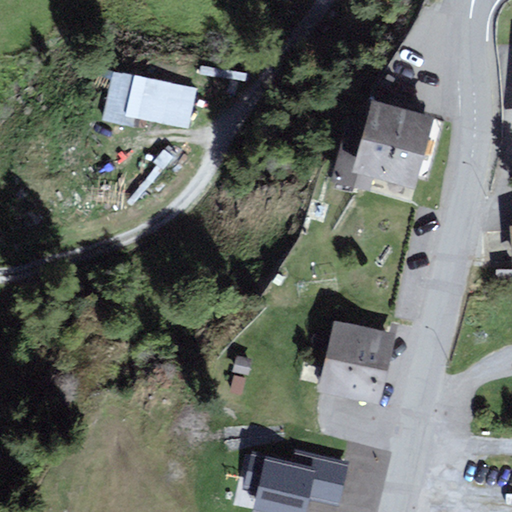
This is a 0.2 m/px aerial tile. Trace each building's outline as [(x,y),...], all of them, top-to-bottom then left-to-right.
[(194,90),(117,74),(108,116),(132,121),(135,108),(188,119),(194,90)] [(411,184),(430,116),(373,101),(361,147),(344,143),(335,178),(369,187),(372,173),(411,184)] [(394,332),(337,319),(321,384),(378,397),(394,332)] [(251,360),(239,356),(235,368),(247,372),(251,360)] [(255,510),(262,511),(303,511),(307,496),(334,503),(344,465),(297,453),(294,464),(254,454),(246,486),(260,490),(255,510)]
